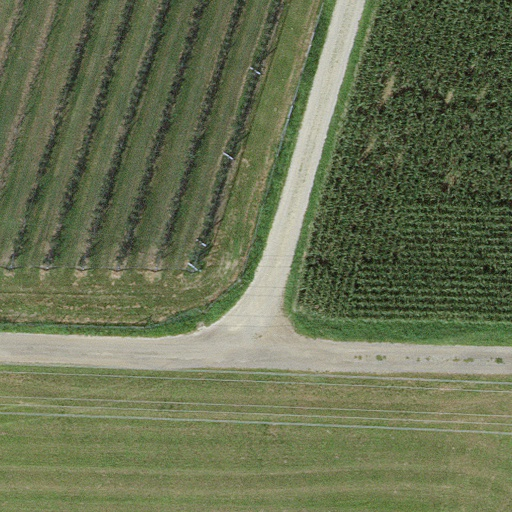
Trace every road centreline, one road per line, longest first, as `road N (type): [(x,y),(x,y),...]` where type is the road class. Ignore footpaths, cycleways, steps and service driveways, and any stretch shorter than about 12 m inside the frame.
road 1 (track): [(356,0),(281,256),(264,299),(229,337),(187,353),(0,349)]
road 2 (track): [(187,353),(511,361)]
